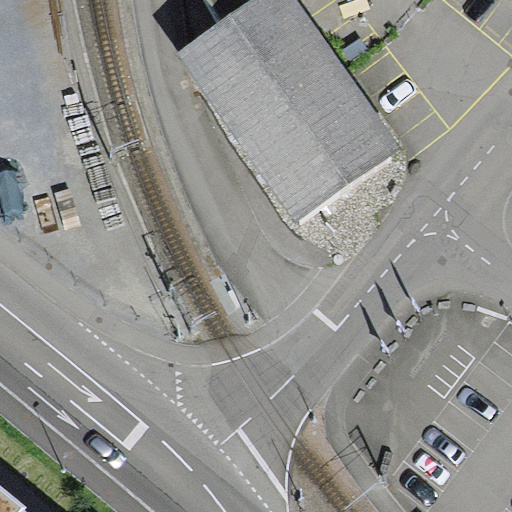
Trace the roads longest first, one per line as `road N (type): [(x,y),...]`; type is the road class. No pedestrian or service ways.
road 1 (residential): [(187,479),(434,221)]
road 2 (primary): [(0,326),(187,479)]
road 3 (residential): [(434,221),(511,125)]
